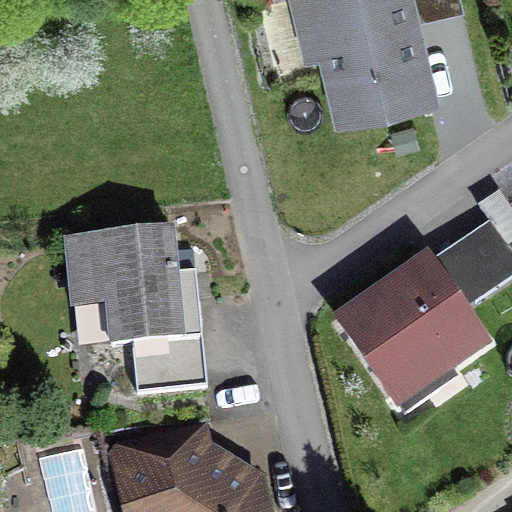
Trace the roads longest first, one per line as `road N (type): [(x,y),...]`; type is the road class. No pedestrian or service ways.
road 1 (unclassified): [(275,311),(203,0)]
road 2 (residential): [(275,311),(511,139)]
road 3 (unclassified): [(322,511),(275,311)]
